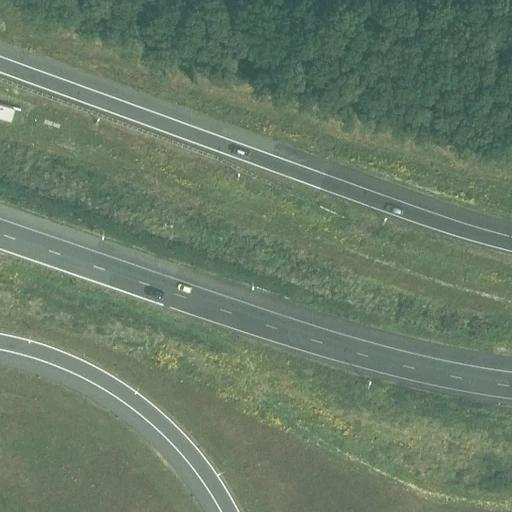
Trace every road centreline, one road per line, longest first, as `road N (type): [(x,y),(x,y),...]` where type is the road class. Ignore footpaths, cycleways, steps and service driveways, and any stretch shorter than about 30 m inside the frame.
road 1 (motorway): [(511,243),(381,205),(0,65)]
road 2 (motorway): [(511,387),(328,346),(0,234)]
road 3 (motorway): [(0,342),(65,360),(113,386),(186,448),(226,511)]
